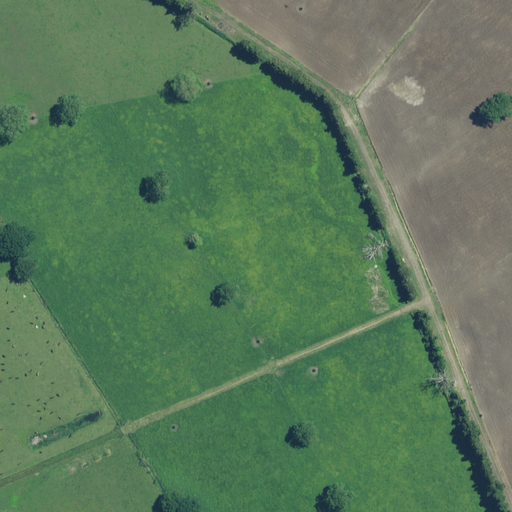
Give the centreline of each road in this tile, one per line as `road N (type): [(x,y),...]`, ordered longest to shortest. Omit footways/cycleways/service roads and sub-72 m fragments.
road 1 (track): [(511,506),(347,97),(201,0)]
road 2 (track): [(0,475),(427,296)]
